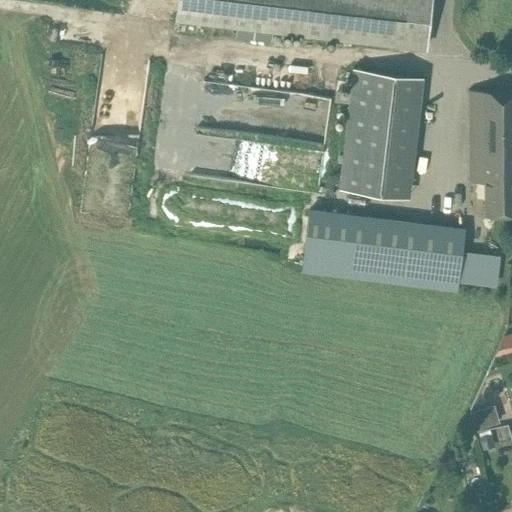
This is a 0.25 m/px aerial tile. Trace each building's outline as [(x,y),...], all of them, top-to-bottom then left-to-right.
[(178,0),(177,20),(426,48),(431,0),(178,0)] [(422,77),(354,69),(342,173),(340,188),(408,195),(414,148),(422,77)] [(469,182),(483,182),(483,213),(511,213),(511,89),(468,89),(469,182)] [(310,207),(302,272),(457,289),(464,228),(310,207)] [(495,356),(511,352),(511,333),(504,335),(495,356)] [(493,405),(475,411),(480,426),(498,420),(493,405)] [(464,443),(476,440),(469,418),(464,419),(466,426),(461,427),(464,443)] [(478,433),(482,450),(494,447),(490,430),(478,433)]
